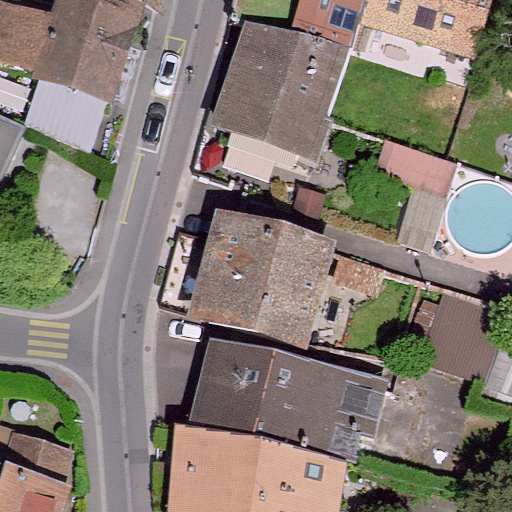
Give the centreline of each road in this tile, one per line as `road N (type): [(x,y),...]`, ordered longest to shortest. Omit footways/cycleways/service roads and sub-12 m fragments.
road 1 (residential): [(120,347),(203,0)]
road 2 (unclassified): [(132,511),(120,347)]
road 3 (residential): [(0,334),(120,347)]
